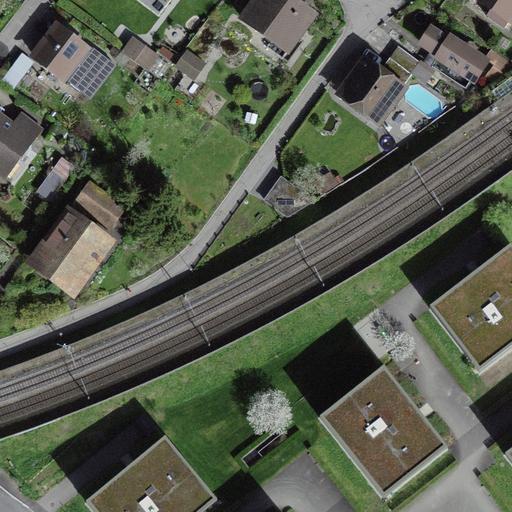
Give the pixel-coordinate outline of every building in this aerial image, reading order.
[(287,52),(313,15),(291,0),(256,0),(242,19),(287,52)] [(504,25),(511,10),(511,0),(473,0),(470,6),(504,25)] [(92,98),(112,69),(54,29),(34,57),(92,98)] [(466,89),(482,63),(456,46),(458,42),(447,35),(444,39),(431,30),(421,45),(435,54),(432,58),(428,64),(466,89)] [(155,56),(134,41),(124,55),(145,70),(155,56)] [(420,62),(398,47),(395,52),(387,62),(383,69),(403,84),(420,62)] [(205,67),(189,54),(179,66),(195,79),(205,67)] [(343,96),(377,121),(400,90),(366,64),(343,96)] [(0,173),(0,174),(14,155),(20,160),(42,132),(21,116),(13,127),(0,117),(0,173)] [(312,201),(281,178),(265,200),(287,216),(312,201)] [(70,215),(33,267),(71,294),(108,243),(70,215)] [(477,271),(429,308),(479,373),(511,347),(511,247),(511,246),(477,271)] [(419,412),(383,368),(319,418),(383,498),(447,447),(419,412)] [(202,511),(217,501),(165,438),(130,466),(86,503),(93,511),(202,511)]
